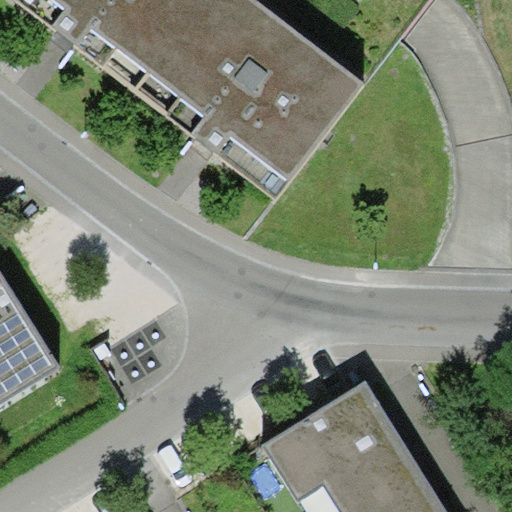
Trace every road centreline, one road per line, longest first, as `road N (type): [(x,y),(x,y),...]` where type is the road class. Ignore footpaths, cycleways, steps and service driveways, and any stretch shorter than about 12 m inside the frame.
road 1 (residential): [(266,306),(191,392),(5,511)]
road 2 (residential): [(266,306),(0,120)]
road 3 (residential): [(511,319),(266,306)]
